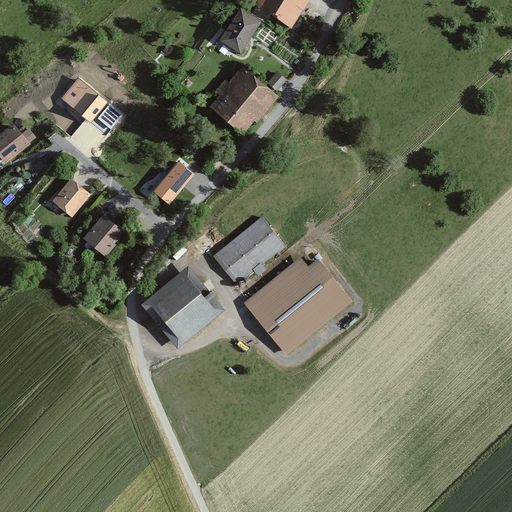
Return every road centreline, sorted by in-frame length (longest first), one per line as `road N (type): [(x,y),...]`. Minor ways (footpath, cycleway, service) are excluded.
road 1 (residential): [(132,317),(145,260),(290,98),(343,0)]
road 2 (track): [(204,511),(148,383),(132,317)]
